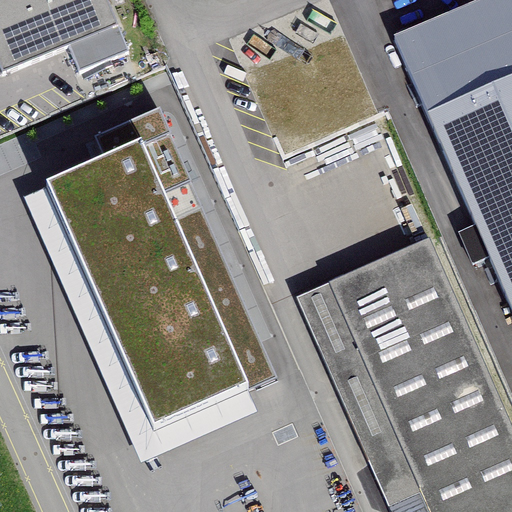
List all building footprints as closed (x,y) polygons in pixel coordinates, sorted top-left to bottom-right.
[(0,0),(0,75),(3,76),(118,29),(106,0),(0,0)] [(511,0),(494,0),(391,45),(511,319),(511,0)] [(46,190),(154,434),(277,379),(160,113),(94,142),(104,165),(46,190)] [(511,511),(511,429),(432,243),(300,299),(382,498),(420,484),(429,511),(511,511)] [(429,511),(420,484),(382,498),(386,511),(429,511)]
